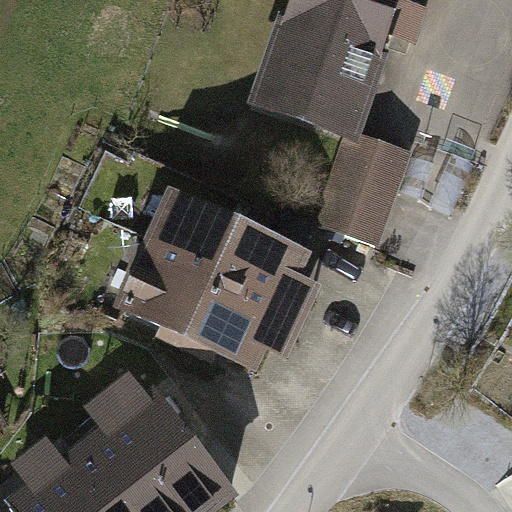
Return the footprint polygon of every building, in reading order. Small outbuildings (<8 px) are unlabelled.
[(288,0),(252,103),(361,141),(392,52),(384,49),(388,34),(400,0),(288,0)] [(429,8),(407,0),(400,0),(388,34),(416,44),(429,8)] [(344,140),(315,226),(379,248),(408,161),(344,140)] [(454,155),(429,206),(451,217),(475,165),(454,155)] [(412,158),(401,193),(422,200),(434,165),(412,158)] [(317,250),(163,187),(112,309),(258,370),(266,349),(289,359),(322,280),(307,274),(317,250)] [(20,485),(4,498),(13,511),(214,511),(235,497),(156,392),(146,400),(127,373),(4,464),(20,485)] [(0,407),(0,431),(10,426),(0,407)]
